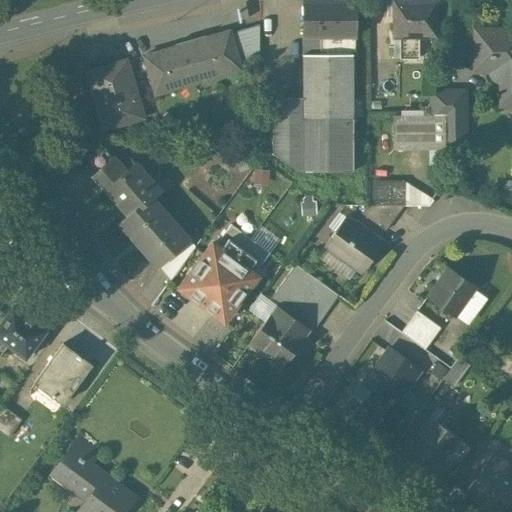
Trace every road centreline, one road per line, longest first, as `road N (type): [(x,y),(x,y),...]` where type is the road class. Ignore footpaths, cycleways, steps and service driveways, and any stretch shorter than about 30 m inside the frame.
road 1 (residential): [(511,232),(453,225),(409,252),(279,427)]
road 2 (residential): [(107,308),(279,427)]
road 3 (residential): [(107,308),(0,147)]
road 4 (secondary): [(0,33),(135,0)]
road 5 (residential): [(279,427),(388,511)]
road 6 (residential): [(0,228),(107,308)]
